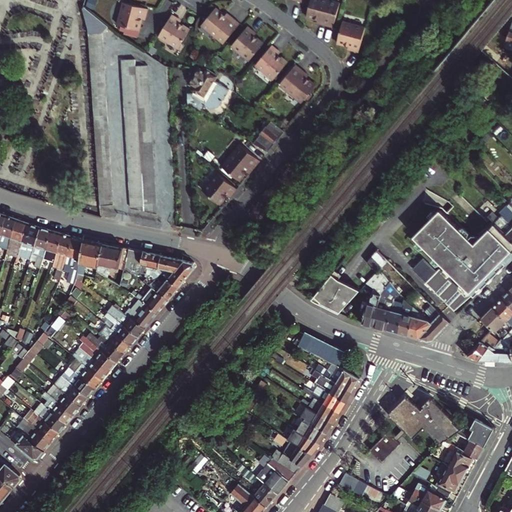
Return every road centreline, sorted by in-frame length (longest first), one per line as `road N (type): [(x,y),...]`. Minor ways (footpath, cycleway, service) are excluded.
road 1 (residential): [(256,0),(328,58),(337,82),(206,251)]
road 2 (residential): [(224,257),(37,474)]
road 3 (tertiary): [(0,197),(206,251)]
road 4 (tertiary): [(224,257),(321,322),(399,350)]
road 5 (residential): [(399,350),(290,511)]
